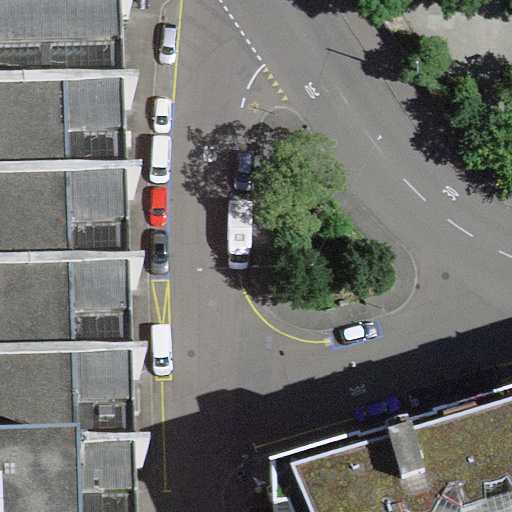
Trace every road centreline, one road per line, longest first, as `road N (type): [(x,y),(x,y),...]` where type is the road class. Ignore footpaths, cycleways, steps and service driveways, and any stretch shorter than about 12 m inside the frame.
road 1 (residential): [(240,0),(201,381)]
road 2 (residential): [(511,268),(447,222),(378,151),(284,0)]
road 3 (residential): [(201,381),(392,347),(511,298)]
road 4 (residential): [(201,381),(204,511)]
